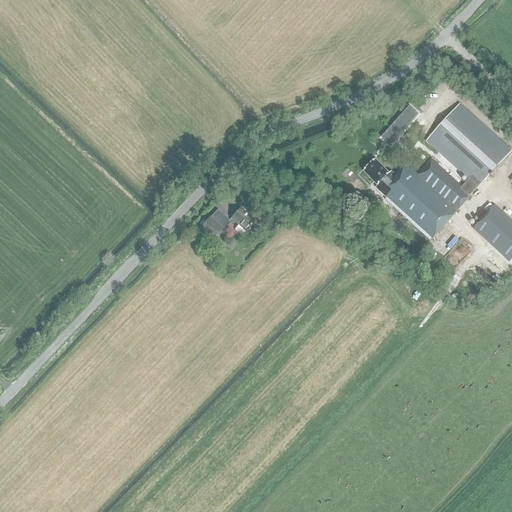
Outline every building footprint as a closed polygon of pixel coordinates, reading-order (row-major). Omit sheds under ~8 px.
[(375,162),(363,175),(377,187),(376,189),(387,198),(384,201),(431,242),(471,196),(470,195),(476,188),(478,189),(511,151),(459,105),(425,143),(469,181),(462,189),(430,160),(416,175),(406,166),(396,178),(391,173),(389,175),(375,162)] [(409,107),(381,138),(390,146),(418,115),(409,107)] [(511,214),(493,198),(473,222),(509,254),(511,250),(511,214)] [(240,209),(231,220),(246,233),(258,219),(251,212),(248,216),(240,209)] [(210,218),(200,229),(213,240),(223,229),(210,218)] [(281,218),(274,226),(279,230),(286,222),(281,218)] [(392,221),(389,224),(403,235),(406,232),(392,221)]
